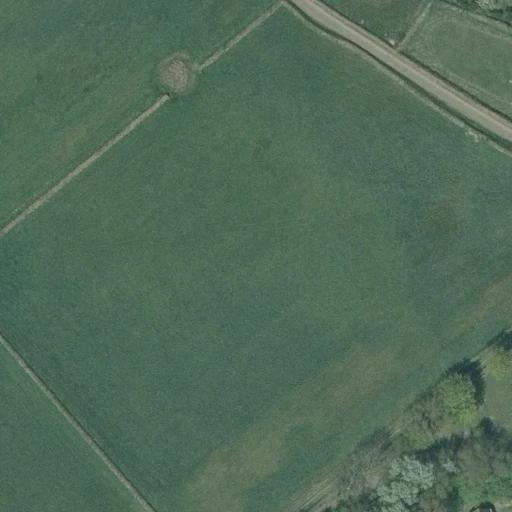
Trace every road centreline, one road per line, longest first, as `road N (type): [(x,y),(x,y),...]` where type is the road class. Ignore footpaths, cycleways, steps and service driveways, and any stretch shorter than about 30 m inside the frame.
road 1 (track): [(511,339),(296,511)]
road 2 (unclassified): [(511,135),(301,0)]
